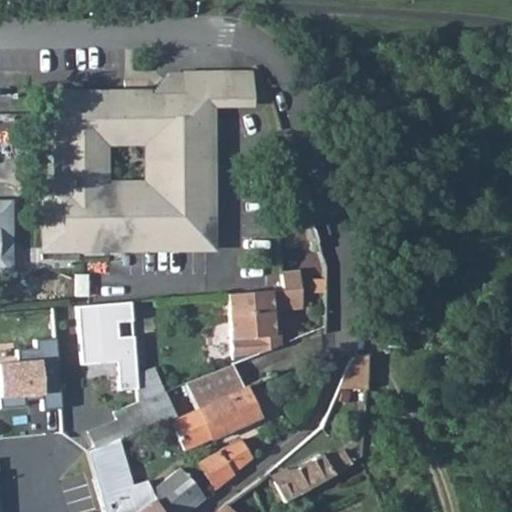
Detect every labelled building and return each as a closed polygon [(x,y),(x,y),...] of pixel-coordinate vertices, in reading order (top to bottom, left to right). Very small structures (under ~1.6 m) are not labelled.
[(204,102),(204,108),(250,108),(250,70),(180,71),(181,102),(204,102)] [(124,95),(54,96),(55,187),(43,187),(43,209),(69,209),(70,247),(207,246),(204,108),(204,102),(181,102),(137,102),(137,98),(124,98),(124,95)] [(43,209),(44,247),(70,247),(69,209),(43,209)] [(230,365),(254,355),(276,347),(274,318),(267,319),(267,309),(299,307),(297,272),(279,273),(280,289),(227,293),(224,294),(230,365)] [(303,290),(304,310),(280,311),(281,323),(315,322),(313,289),(303,290)] [(128,302),(75,306),(79,364),(115,361),(117,390),(133,389),(132,374),(130,336),(115,337),(114,322),(129,321),(128,302)] [(53,338),(33,340),(33,350),(21,351),(22,362),(0,363),(0,411),(25,410),(24,402),(41,400),(41,409),(59,407),(53,338)] [(336,388),(365,389),(366,355),(351,357),(347,363),(336,388)] [(183,383),(195,408),(239,388),(229,365),(183,383)] [(133,389),(133,402),(161,391),(150,366),(132,374),(133,389)] [(168,420),(182,451),(256,417),(242,387),(239,388),(195,408),(168,420)] [(133,402),(144,428),(173,416),(163,391),(161,391),(133,402)] [(85,431),(92,448),(114,440),(144,428),(133,402),(110,411),(113,420),(85,431)] [(92,449),(85,451),(99,504),(101,511),(184,511),(201,497),(176,467),(148,490),(145,480),(127,485),(114,440),(92,449)] [(193,462),(210,489),(250,459),(239,441),(217,450),(193,462)] [(286,474),(271,483),(282,503),(350,463),(343,451),(324,462),(320,455),(286,474)] [(268,478),(271,483),(286,474),(283,469),(268,478)]
